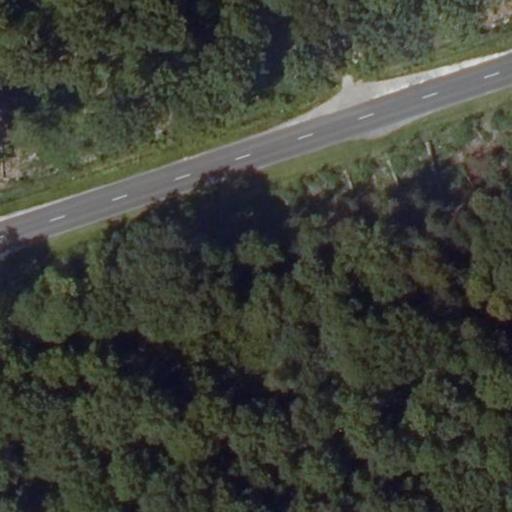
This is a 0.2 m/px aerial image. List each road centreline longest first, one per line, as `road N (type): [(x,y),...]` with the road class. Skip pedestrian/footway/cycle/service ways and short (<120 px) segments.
road 1 (primary): [(511,74),(0,242)]
road 2 (track): [(511,468),(0,437)]
road 3 (track): [(148,511),(0,300)]
